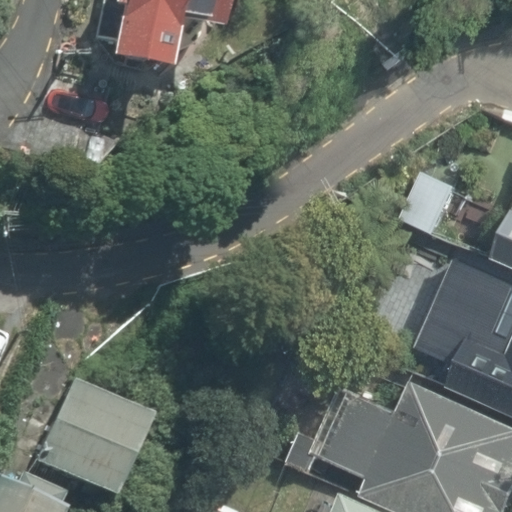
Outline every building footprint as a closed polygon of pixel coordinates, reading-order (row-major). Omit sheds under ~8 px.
[(103,60),(159,72),(169,25),(209,34),(216,0),(99,0),(91,40),(106,44),(103,60)] [(391,213),(425,229),(443,190),(410,174),(391,213)] [(499,240),(509,180),(477,174),(467,235),(499,240)] [(511,226),(496,264),(511,271),(511,226)] [(389,274),(434,295),(451,260),(407,238),(389,274)] [(450,392),(511,418),(511,283),(466,263),(424,357),(459,373),(450,392)] [(31,462),(108,498),(147,416),(71,379),(31,462)] [(365,500),(391,511),(511,511),(511,428),(416,386),(402,416),(345,390),(321,444),(302,436),(289,465),(312,476),(319,460),(372,484),(365,500)] [(0,511),(56,511),(58,508),(55,506),(60,495),(16,475),(11,485),(0,480),(0,511)] [(386,511),(347,494),(338,511),(240,511),(228,506),(224,511),(221,511),(204,504),(199,511),(386,511)]
